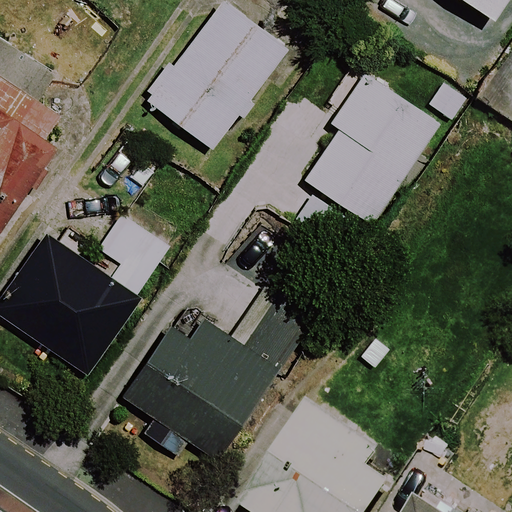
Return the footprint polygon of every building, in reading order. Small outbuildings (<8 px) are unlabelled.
[(502,0),(457,0),(488,20),(502,0)] [(283,50),(218,2),(142,104),(207,152),(283,50)] [(433,81),(414,110),(357,73),(325,121),(337,128),(302,181),(369,225),(435,124),(446,131),(465,101),(433,81)] [(43,141),(60,114),(0,74),(0,229),(53,147),(43,141)] [(115,221),(87,265),(41,236),(0,300),(0,323),(84,376),(131,301),(163,251),(115,221)] [(305,321),(273,300),(241,349),(189,315),(173,339),(158,329),(112,398),(147,421),(136,436),(201,478),(305,321)] [(373,453),(305,410),(293,430),(271,416),(236,471),(247,478),(229,507),(236,511),(368,511),(385,487),(361,471),(373,453)] [(457,511),(447,505),(419,487),(402,511),(457,511)]
